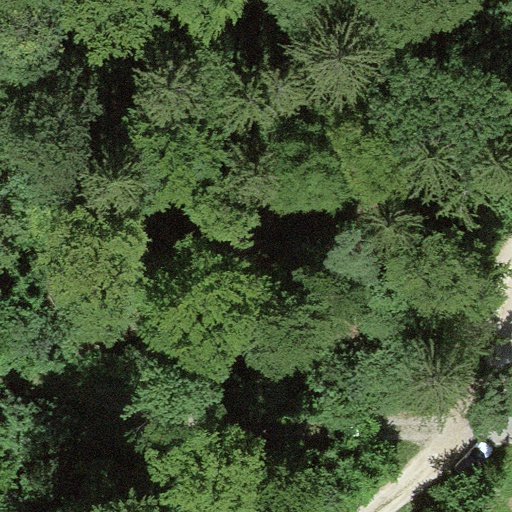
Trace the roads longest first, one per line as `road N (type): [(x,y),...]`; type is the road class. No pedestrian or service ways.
road 1 (track): [(0,372),(272,428),(397,424),(511,403)]
road 2 (track): [(357,511),(511,406)]
